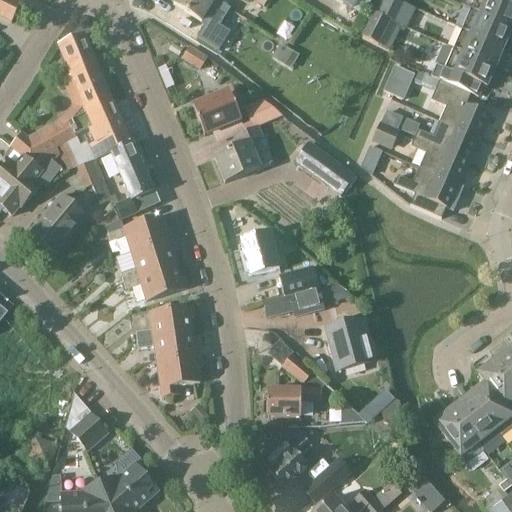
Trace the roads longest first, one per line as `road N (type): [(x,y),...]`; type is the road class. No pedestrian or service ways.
road 1 (residential): [(193,477),(230,440),(235,422),(213,267),(120,30),(84,0)]
road 2 (tertiary): [(193,477),(0,261)]
road 3 (tertiary): [(0,106),(74,0)]
